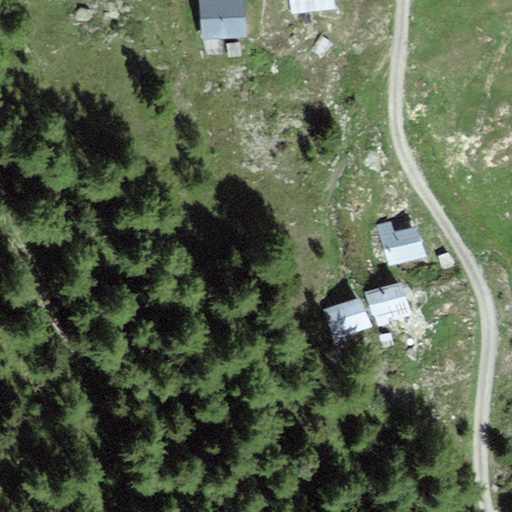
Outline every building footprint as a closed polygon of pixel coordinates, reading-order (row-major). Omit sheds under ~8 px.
[(241,0),(204,2),(205,35),(242,34),(241,0)] [(330,0),(292,0),(294,10),(331,6),(330,0)] [(390,225),(379,228),(389,261),(420,253),(414,231),(394,237),(390,225)] [(399,286),(370,294),(378,320),(407,312),(399,286)] [(360,302),(329,313),(337,334),(367,324),(360,302)]
